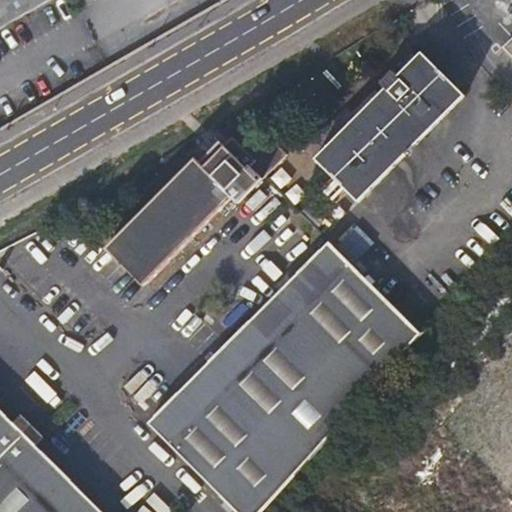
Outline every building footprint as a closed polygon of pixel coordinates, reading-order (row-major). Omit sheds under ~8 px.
[(0,0),(0,23),(39,0),(0,0)] [(397,70),(410,56),(405,50),(391,65),(397,70)] [(326,172),(341,186),(356,200),(459,91),(415,51),(410,56),(397,70),(391,77),(379,90),(374,95),(317,155),(313,160),(326,172)] [(379,90),(391,77),(385,71),(373,84),(379,90)] [(307,144),(317,155),(374,95),(367,90),(346,113),(340,109),(307,144)] [(233,136),(226,145),(245,165),(254,155),(233,136)] [(237,203),(264,178),(286,156),(270,139),(254,155),(245,165),(226,145),(212,158),(208,153),(111,250),(144,284),(230,198),(237,203)] [(331,196),(341,186),(326,172),(316,182),(331,196)] [(357,259),(374,243),(357,225),(340,241),(357,259)] [(261,511),(419,333),(329,243),(151,427),(237,511),(261,511)] [(0,511),(55,511),(49,505),(72,482),(31,443),(30,427),(23,420),(7,419),(0,411),(0,511)] [(15,412),(7,419),(23,420),(15,412)] [(39,435),(30,427),(31,443),(39,435)] [(101,511),(72,482),(49,505),(55,511),(101,511)]
